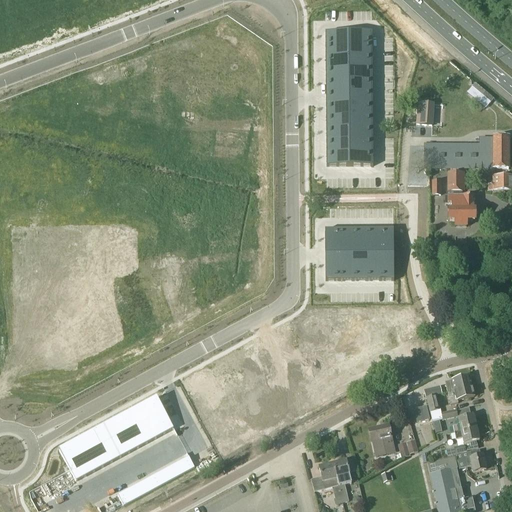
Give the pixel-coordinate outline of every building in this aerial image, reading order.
[(349,33),(325,34),(325,47),(349,46),(349,33)] [(372,33),(349,33),(349,46),(372,46),(372,33)] [(349,46),(325,47),(326,59),(349,58),(349,46)] [(372,46),(349,46),(349,58),(372,58),(372,46)] [(349,58),(326,59),(326,71),(349,70),(349,58)] [(372,58),(349,58),(349,70),(372,70),(372,58)] [(349,70),(326,71),(326,83),(349,82),(349,70)] [(372,70),(349,70),(349,82),(372,82),(372,70)] [(349,82),(326,83),(326,95),(349,94),(349,82)] [(372,82),(349,82),(349,94),(372,94),(372,82)] [(475,84),(472,88),(491,103),(494,100),(475,84)] [(349,94),(326,95),(326,107),(349,106),(349,94)] [(372,94),(349,94),(349,106),(372,106),(372,94)] [(418,104),(416,125),(432,127),(434,105),(418,104)] [(349,106),(326,107),(326,119),(349,118),(349,106)] [(372,106),(349,106),(349,118),(373,118),(372,106)] [(349,118),(326,119),(326,131),(349,130),(349,118)] [(373,118),(349,118),(349,130),(373,130),(373,118)] [(349,130),(326,131),(326,143),(349,142),(349,130)] [(373,130),(349,130),(349,142),(373,142),(373,130)] [(480,146),(425,146),(425,170),(508,170),(508,139),(494,139),(480,139),(480,146)] [(349,142),(326,143),(326,155),(350,154),(349,142)] [(373,142),(349,142),(350,154),(373,154),(373,142)] [(350,154),(326,155),(326,167),(350,167),(350,154)] [(373,154),(350,154),(350,167),(373,167),(373,154)] [(466,227),(466,222),(475,222),(475,211),(473,211),(473,198),(471,198),(471,197),(465,197),(465,198),(462,198),(462,192),(463,192),(463,175),(448,175),(448,192),(448,194),(449,194),(450,198),(445,198),(445,205),(448,205),(448,207),(453,207),(453,212),(448,212),(449,222),(455,222),(455,227),(466,227)] [(511,178),(493,178),(493,186),(488,186),(488,191),(511,191),(511,178)] [(441,196),(441,180),(432,180),(432,196),(441,196)] [(339,230),(325,230),(325,256),(339,256),(339,230)] [(352,230),(339,230),(339,256),(353,256),(352,230)] [(366,230),(352,230),(353,256),(366,256),(366,230)] [(380,230),(366,230),(366,256),(380,256),(380,230)] [(393,230),(380,230),(380,256),(394,256),(393,230)] [(339,256),(325,256),(325,282),(339,282),(339,256)] [(353,256),(339,256),(339,282),(353,282),(353,256)] [(366,256),(353,256),(353,282),(367,282),(366,256)] [(380,256),(366,256),(367,282),(380,282),(380,256)] [(394,256),(380,256),(380,282),(394,281),(394,256)] [(297,309),(292,311),(309,349),(325,342),(337,369),(333,370),(340,387),(357,380),(367,375),(371,384),(388,376),(383,367),(379,369),(371,351),(354,358),(342,331),(361,322),(353,303),(338,310),(327,284),(293,299),(297,309)] [(447,393),(472,387),(469,377),(445,383),(447,393)] [(472,387),(447,393),(451,406),(458,404),(458,401),(474,397),(472,387)] [(440,388),(432,390),(434,396),(436,396),(442,394),(440,388)] [(440,410),(436,396),(434,396),(426,398),(429,413),(440,410)] [(156,399),(59,451),(76,482),(173,430),(156,399)] [(430,420),(426,407),(414,410),(417,423),(430,420)] [(456,411),(441,414),(443,421),(458,418),(456,411)] [(459,425),(453,427),(454,432),(476,428),(474,416),(458,420),(459,425)] [(389,425),(370,429),(375,452),(395,448),(393,438),(392,439),(389,425)] [(476,428),(454,432),(456,440),(462,439),(464,445),(479,441),(476,428)] [(410,455),(418,453),(414,441),(406,444),(397,446),(401,459),(410,456),(410,455)] [(455,454),(455,455),(466,452),(464,446),(454,448),(451,449),(453,455),(455,454)] [(469,453),(456,456),(459,470),(466,468),(472,467),(473,474),(486,471),(483,456),(471,459),(469,453)] [(189,458),(152,477),(158,488),(195,469),(189,458)] [(430,475),(438,511),(459,511),(455,490),(460,489),(459,482),(453,483),(451,471),(457,469),(455,458),(428,464),(430,475)] [(338,490),(345,489),(344,485),(351,484),(346,461),(332,465),(338,490)] [(335,498),(347,496),(345,489),(338,490),(332,465),(319,468),(321,478),(312,480),(315,493),(333,488),(335,498)] [(388,474),(381,475),(384,484),(390,482),(388,474)] [(348,502),(347,496),(335,498),(337,505),(348,502)] [(461,511),(475,511),(472,498),(459,501),(461,511)]
